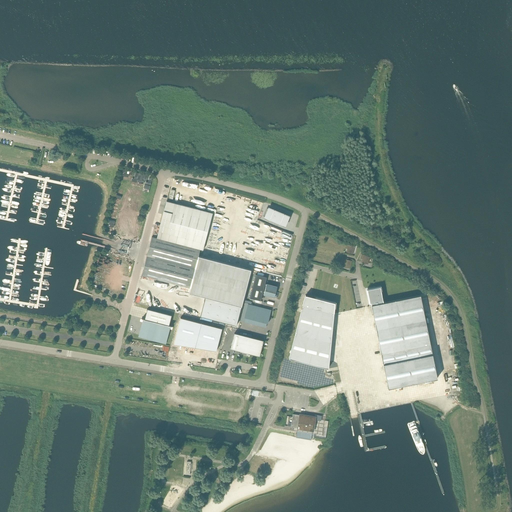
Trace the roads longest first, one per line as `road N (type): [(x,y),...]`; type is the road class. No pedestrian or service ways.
road 1 (unclassified): [(114,361),(261,382),(292,261),(300,209),(162,172)]
road 2 (unclassified): [(114,361),(162,172)]
